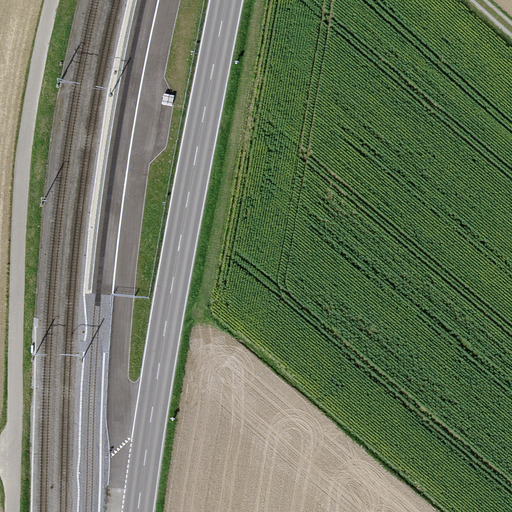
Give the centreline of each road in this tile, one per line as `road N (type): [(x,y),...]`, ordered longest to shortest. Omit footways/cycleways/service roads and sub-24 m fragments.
road 1 (primary): [(143,511),(229,0)]
road 2 (track): [(56,0),(18,282),(12,511)]
